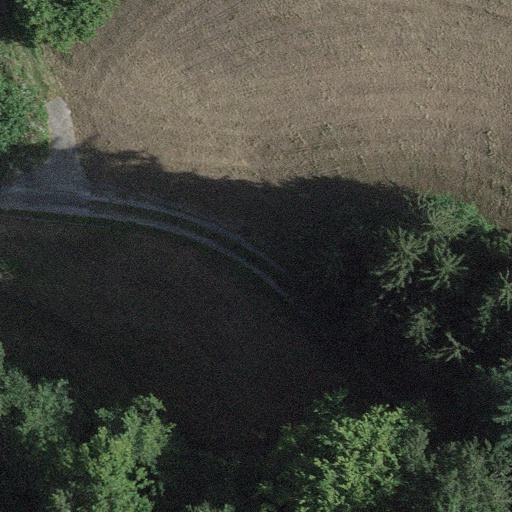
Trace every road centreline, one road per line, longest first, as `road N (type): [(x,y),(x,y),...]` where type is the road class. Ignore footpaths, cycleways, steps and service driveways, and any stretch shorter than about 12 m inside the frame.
road 1 (track): [(60,202),(213,236),(511,493)]
road 2 (track): [(60,202),(60,144),(9,0)]
